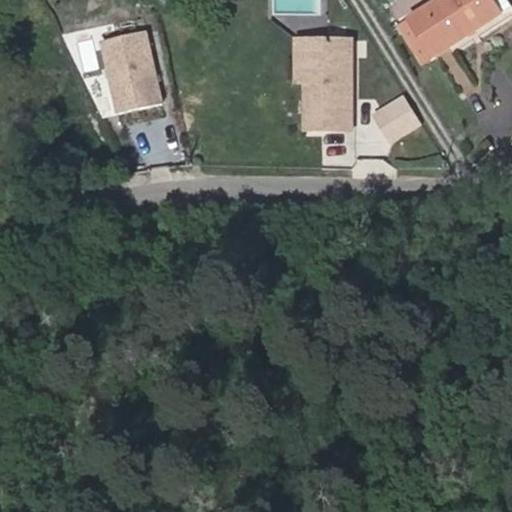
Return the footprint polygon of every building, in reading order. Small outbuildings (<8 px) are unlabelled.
[(442,0),(402,26),(424,63),(492,21),(503,14),(494,0),(442,0)] [(402,26),(389,33),(411,71),(424,63),(402,26)] [(109,122),(153,112),(136,40),(92,50),(109,122)] [(304,91),(305,50),(291,50),(290,91),(304,91)] [(345,50),(305,50),(304,91),(304,136),(345,136),(345,50)] [(407,91),(374,114),(394,143),(427,121),(407,91)]
